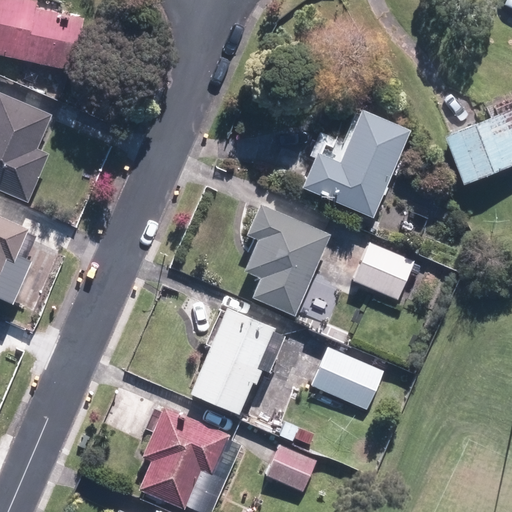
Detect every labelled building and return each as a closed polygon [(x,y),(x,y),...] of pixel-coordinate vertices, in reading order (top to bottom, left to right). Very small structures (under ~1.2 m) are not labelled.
[(0,0),(0,53),(75,68),(85,16),(69,13),(67,23),(55,21),(57,10),(39,6),(40,0),(0,0)] [(0,188),(30,201),(51,153),(38,148),(54,111),(4,89),(0,98),(0,188)] [(511,107),(444,132),(463,182),(511,163),(511,107)] [(412,129),(364,109),(342,161),(320,151),(305,187),(376,216),(412,129)] [(297,315),(332,231),(263,202),(250,234),(259,238),(245,270),(262,277),(253,297),(297,315)] [(0,294),(17,301),(36,258),(19,251),(31,225),(0,211),(0,294)] [(415,259),(370,241),(355,279),(399,297),(415,259)] [(277,325),(231,305),(194,390),(241,410),(254,381),(258,382),(264,367),(260,365),(277,325)] [(384,368),(329,345),(313,384),(369,407),(384,368)] [(231,433),(169,405),(167,411),(157,406),(146,431),(153,434),(144,454),(155,459),(142,488),(187,508),(188,504),(206,511),(211,511),(242,444),(228,438),(231,433)] [(282,444),(268,473),(303,490),(317,462),(282,444)]
